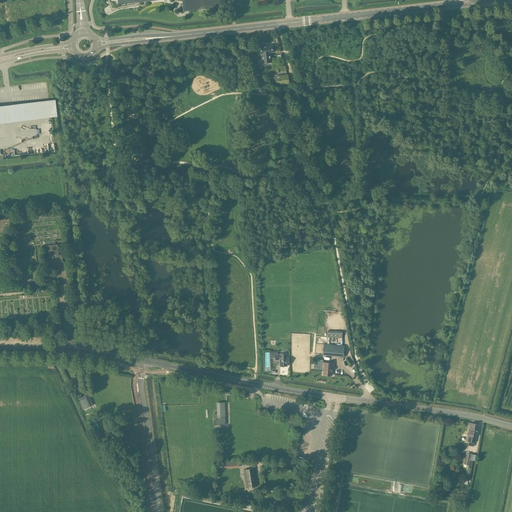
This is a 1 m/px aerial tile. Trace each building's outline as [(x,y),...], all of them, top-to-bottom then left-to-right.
[(183,0),(185,9),(219,5),(218,0),(117,0),(118,3),(127,2),(127,4),(135,3),(135,1),(140,0),(145,0),(146,2),(159,0),(183,0)] [(261,53),(262,63),(271,62),(270,52),(273,52),(272,45),(259,47),(260,53),(261,53)] [(288,83),(287,75),(279,76),(280,80),(275,80),(276,85),(288,83)] [(12,105),(14,119),(50,115),(49,101),(12,105)] [(12,105),(4,106),(6,120),(14,119),(12,105)] [(48,259),(49,264),(63,263),(62,258),(59,259),(57,245),(47,246),(49,259),(48,259)] [(322,355),(343,357),(344,346),(323,344),(322,355)] [(280,361),(280,365),(287,365),(289,365),(289,358),(287,358),(287,354),(279,354),(277,354),(277,351),(275,351),(275,360),(279,360),(279,361),(280,361)] [(322,375),(331,376),(332,368),(333,368),(334,363),(322,362),(322,368),(323,368),(322,375)] [(78,399),(83,410),(90,406),(85,396),(78,399)] [(213,414),(214,425),(225,425),(225,417),(225,412),(223,412),(222,402),(224,402),(224,403),(224,402),(216,403),(217,414),(213,414)] [(468,445),(473,446),(474,442),(474,443),(478,424),(470,423),(466,441),(468,442),(468,445)] [(468,467),(471,468),(474,455),(466,453),(463,464),(469,465),(468,467)] [(257,486),(254,468),(252,468),(246,469),(243,470),(246,488),(257,486)]
